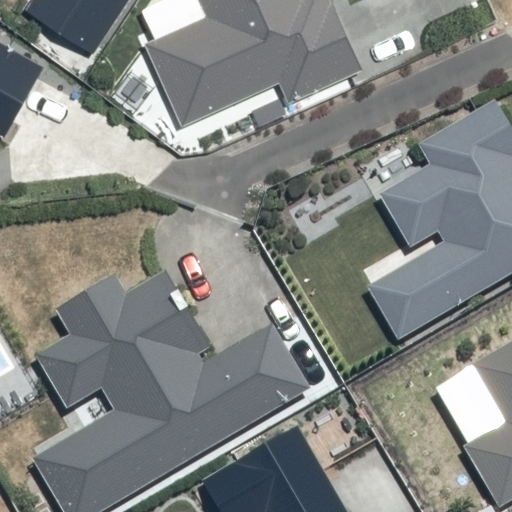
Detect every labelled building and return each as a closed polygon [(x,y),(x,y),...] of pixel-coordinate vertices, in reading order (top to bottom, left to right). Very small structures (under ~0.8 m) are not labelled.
[(31,0),(17,21),(90,69),(135,0),(31,0)] [(152,42),(183,120),(285,80),(293,100),(367,70),(338,0),(204,0),(212,18),(152,42)] [(0,135),(41,62),(0,39),(0,135)] [(443,242),(364,289),(396,343),(511,274),(511,131),(493,101),(418,146),(430,166),(377,197),(408,248),(437,231),(443,242)] [(38,463),(66,511),(99,511),(314,387),(280,330),(227,361),(177,276),(141,297),(128,275),(67,310),(81,334),(44,355),(78,413),(112,393),(124,414),(38,463)] [(504,423),(461,448),(498,510),(511,501),(511,340),(470,365),(504,423)] [(344,511),(296,427),(199,483),(215,511),(344,511)]
